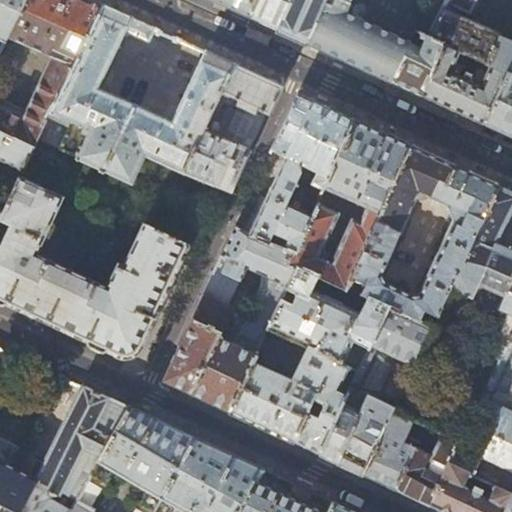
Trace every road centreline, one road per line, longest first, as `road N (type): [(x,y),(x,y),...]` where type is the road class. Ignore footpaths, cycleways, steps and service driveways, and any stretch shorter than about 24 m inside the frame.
road 1 (residential): [(399,511),(0,326)]
road 2 (residential): [(144,0),(511,168)]
